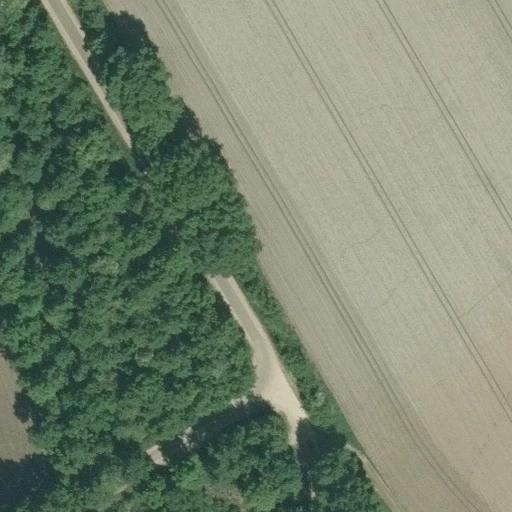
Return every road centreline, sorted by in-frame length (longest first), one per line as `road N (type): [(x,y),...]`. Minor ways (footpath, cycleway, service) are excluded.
road 1 (unclassified): [(59,511),(280,385),(246,313),(58,0)]
road 2 (track): [(280,385),(324,511)]
